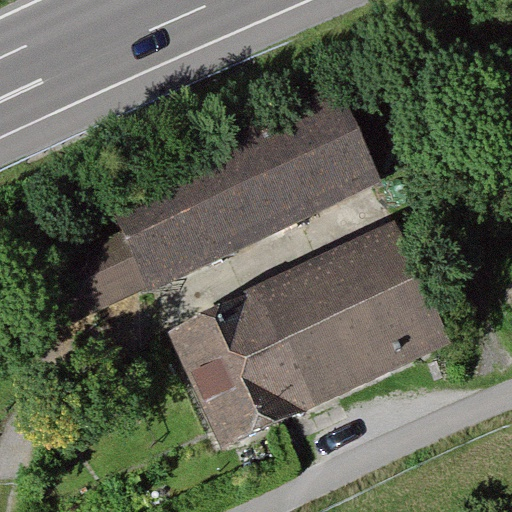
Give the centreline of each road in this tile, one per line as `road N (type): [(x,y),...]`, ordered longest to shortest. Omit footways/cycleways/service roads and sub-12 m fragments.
road 1 (residential): [(256,511),(511,401)]
road 2 (motorway): [(0,81),(180,0)]
